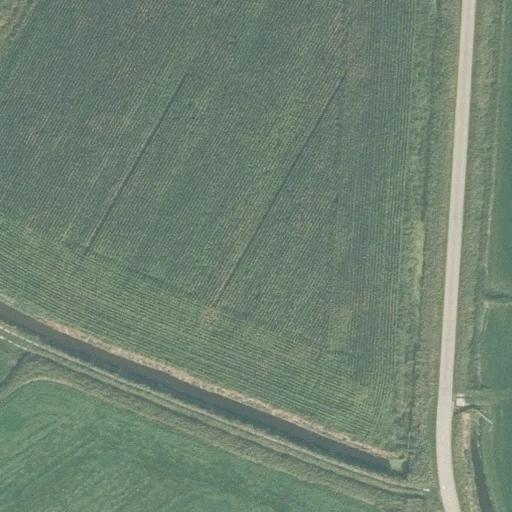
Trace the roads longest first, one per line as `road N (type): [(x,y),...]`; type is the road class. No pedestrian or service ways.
road 1 (unclassified): [(450,511),(441,434),(464,0)]
road 2 (track): [(447,503),(44,353),(0,328)]
